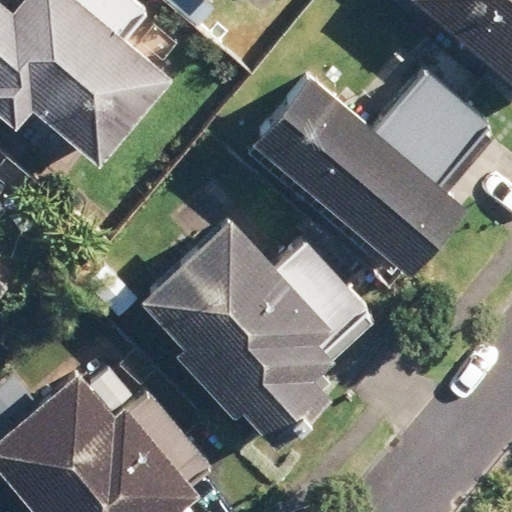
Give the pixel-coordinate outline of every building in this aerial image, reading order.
[(165,9),(155,0),(0,0),(0,62),(64,121),(165,9)] [(485,90),(384,0),(336,0),(257,88),(384,201),(485,90)] [(511,51),(511,0),(420,0),(497,68),(511,51)] [(326,301),(199,188),(98,299),(225,413),(326,301)] [(0,226),(15,210),(0,196),(0,226)] [(114,511),(173,447),(47,334),(0,385),(0,493),(20,511),(114,511)]
